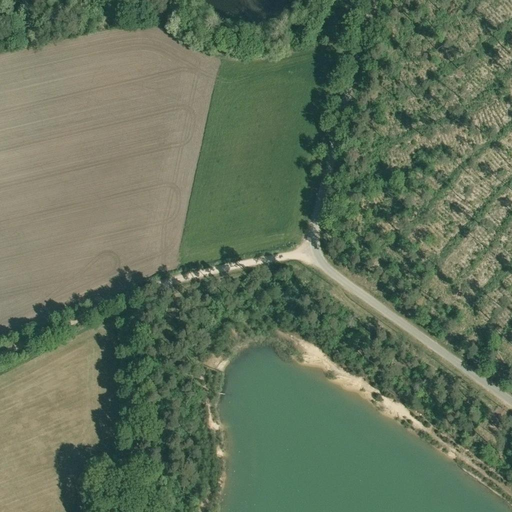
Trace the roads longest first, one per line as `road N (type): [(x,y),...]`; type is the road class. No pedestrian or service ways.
road 1 (unclassified): [(375,0),(313,228),(314,250)]
road 2 (unclassified): [(511,404),(334,274),(314,250)]
road 3 (track): [(314,250),(146,287)]
road 4 (track): [(146,287),(0,355)]
